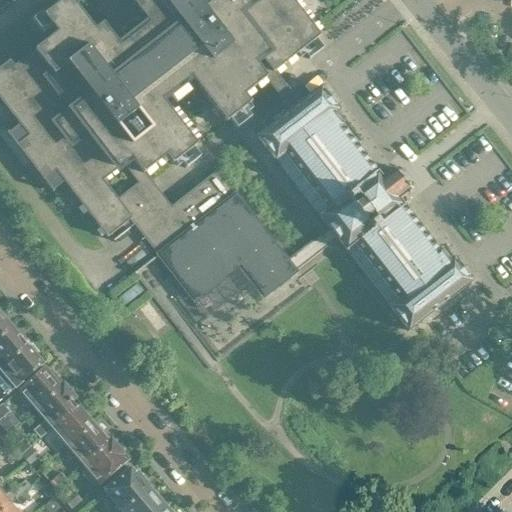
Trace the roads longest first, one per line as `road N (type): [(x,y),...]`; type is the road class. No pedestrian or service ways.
road 1 (unclassified): [(223,511),(0,253)]
road 2 (residential): [(511,124),(417,0)]
